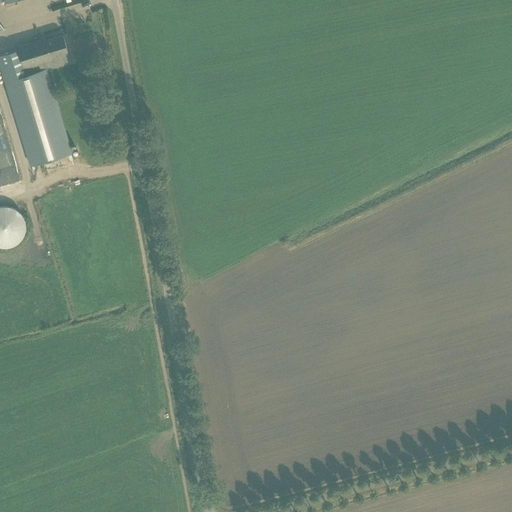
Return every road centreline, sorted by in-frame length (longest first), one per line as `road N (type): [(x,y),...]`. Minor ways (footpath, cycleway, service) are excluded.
road 1 (unclassified): [(206,511),(110,0)]
road 2 (unclassified): [(271,511),(511,449)]
